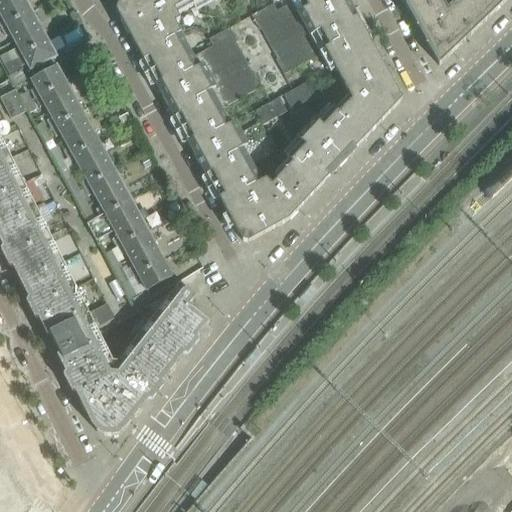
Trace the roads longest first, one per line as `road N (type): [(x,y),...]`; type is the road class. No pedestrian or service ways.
road 1 (residential): [(268,301),(234,269),(80,0)]
road 2 (residential): [(268,301),(437,116)]
road 3 (residential): [(115,497),(268,301)]
road 4 (residential): [(115,497),(85,472),(0,299)]
road 5 (residential): [(375,0),(437,116)]
